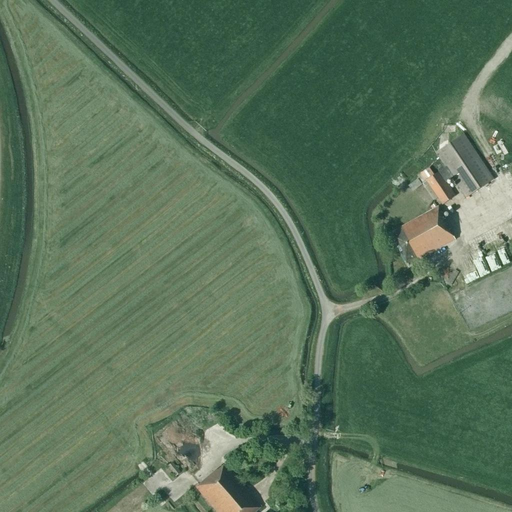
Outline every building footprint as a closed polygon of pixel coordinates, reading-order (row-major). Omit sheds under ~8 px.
[(445,168),(439,172),(434,176),(429,168),(417,176),(423,184),(422,184),(433,200),(437,197),(443,205),(455,197),(446,183),(453,179),(454,181),(466,199),(494,180),(464,135),(435,154),(445,168)] [(408,266),(455,240),(450,231),(444,220),(446,219),(439,207),(390,234),(408,266)] [(467,266),(457,271),(464,285),(474,280),(467,266)] [(225,456),(226,456),(229,464),(246,454),(242,446),(225,456)] [(180,473),(172,463),(168,467),(175,476),(180,473)] [(217,471),(216,470),(195,488),(216,511),(255,511),(261,507),(225,464),(217,471)]
